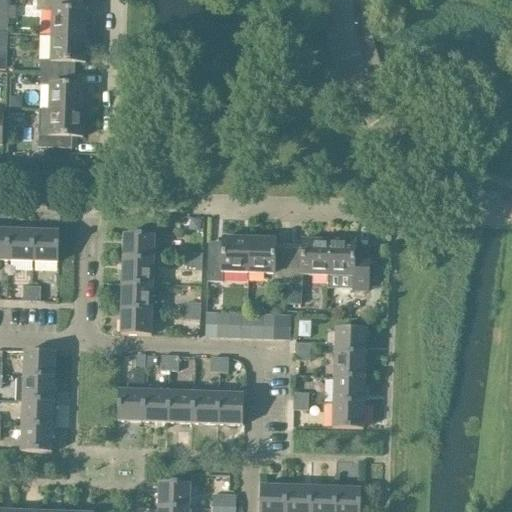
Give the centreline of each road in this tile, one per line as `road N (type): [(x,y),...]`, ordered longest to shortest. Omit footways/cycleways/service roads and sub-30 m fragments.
road 1 (residential): [(80,345),(87,231),(106,185),(123,170),(361,88)]
road 2 (residential): [(248,511),(249,347),(80,345)]
road 3 (residential): [(479,198),(408,153),(361,88)]
